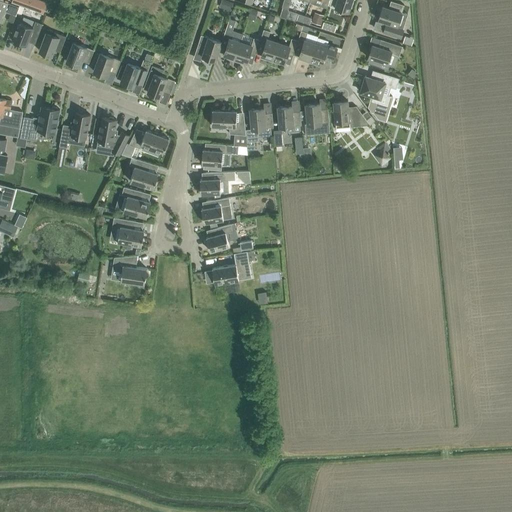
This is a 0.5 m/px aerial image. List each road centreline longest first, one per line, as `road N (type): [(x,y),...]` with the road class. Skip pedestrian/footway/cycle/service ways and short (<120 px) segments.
road 1 (residential): [(183,95),(338,77),(367,0)]
road 2 (residential): [(174,121),(0,55)]
road 3 (residential): [(178,176),(183,245),(159,239),(165,211)]
